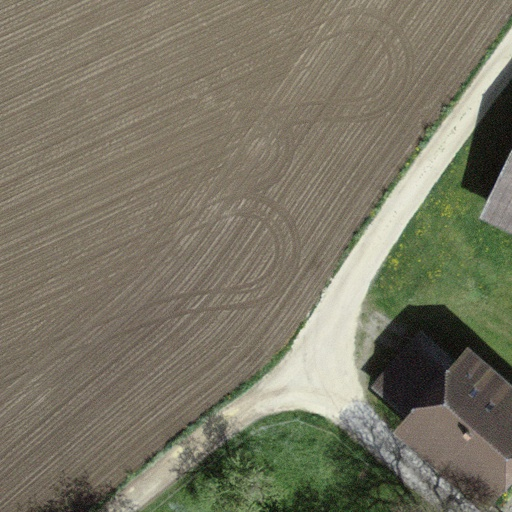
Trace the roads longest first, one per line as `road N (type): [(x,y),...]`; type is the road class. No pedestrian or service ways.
road 1 (track): [(124,511),(237,413),(312,363),(357,270),(511,54)]
road 2 (residential): [(312,363),(480,511)]
